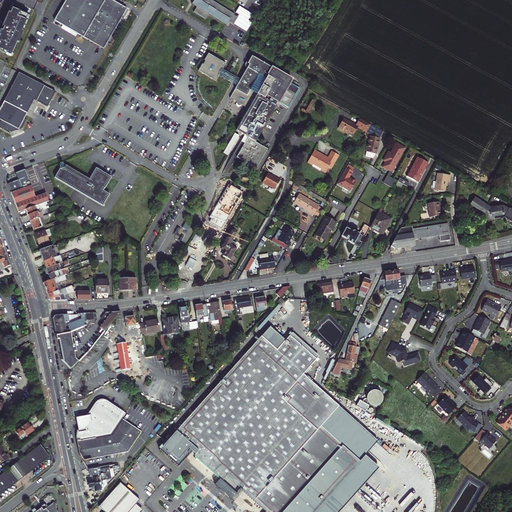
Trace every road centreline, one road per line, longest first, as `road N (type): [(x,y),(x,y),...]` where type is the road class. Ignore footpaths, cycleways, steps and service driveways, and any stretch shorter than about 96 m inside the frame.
road 1 (tertiary): [(481,248),(153,300),(43,309)]
road 2 (residential): [(486,283),(447,328),(433,363),(475,404),(496,402),(511,384)]
road 3 (unclassified): [(46,0),(17,65),(78,99)]
road 4 (secondary): [(43,309),(0,192)]
road 5 (residential): [(153,0),(91,106)]
